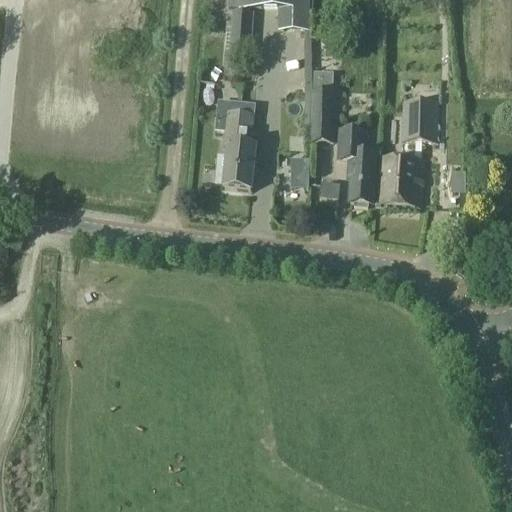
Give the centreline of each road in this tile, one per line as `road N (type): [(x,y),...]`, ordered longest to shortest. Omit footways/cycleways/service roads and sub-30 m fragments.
road 1 (secondary): [(467,335),(428,284),(376,264),(0,212)]
road 2 (secondary): [(511,457),(467,335)]
